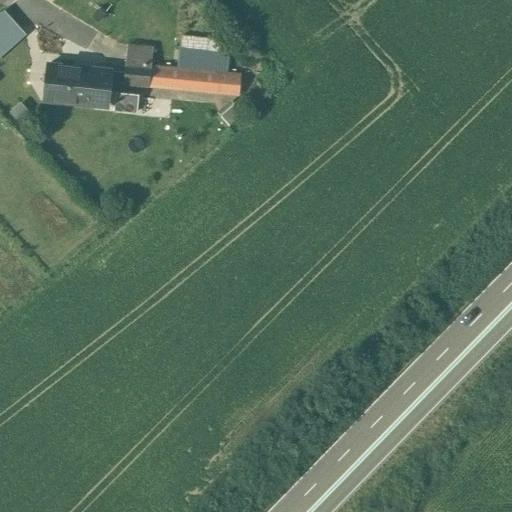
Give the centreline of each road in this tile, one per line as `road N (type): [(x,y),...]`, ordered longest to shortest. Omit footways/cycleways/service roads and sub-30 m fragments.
road 1 (trunk): [(511,271),(278,511)]
road 2 (trunk): [(310,511),(511,306)]
